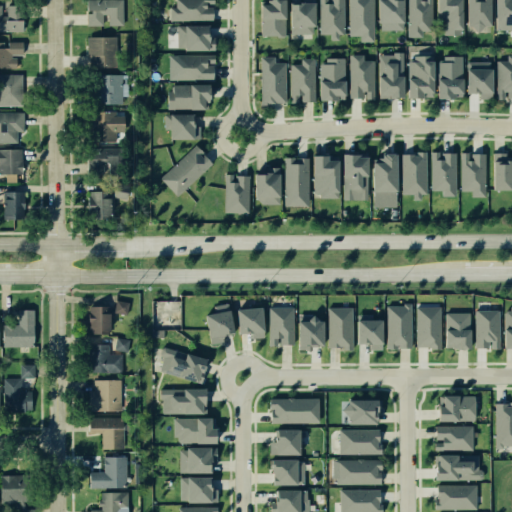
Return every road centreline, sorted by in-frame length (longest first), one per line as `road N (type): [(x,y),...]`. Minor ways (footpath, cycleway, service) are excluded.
road 1 (residential): [(61,511),(59,0)]
road 2 (secondary): [(60,277),(464,274)]
road 3 (secondary): [(511,241),(125,247)]
road 4 (residential): [(511,127),(265,131),(244,116)]
road 5 (residential): [(250,387),(279,375),(511,375)]
road 6 (residential): [(407,375),(407,511)]
road 7 (residential): [(245,511),(250,387)]
